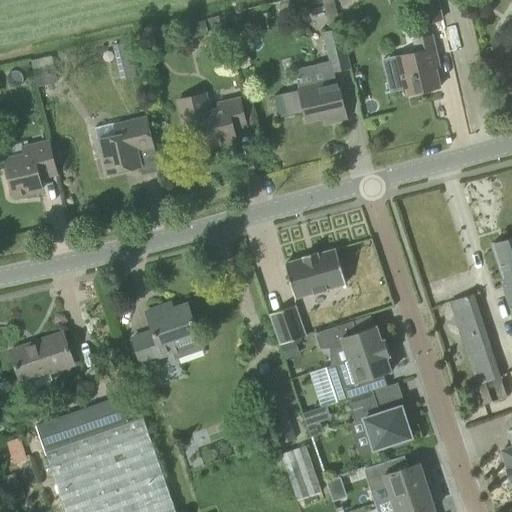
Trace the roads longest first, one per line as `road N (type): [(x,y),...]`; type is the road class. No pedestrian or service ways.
road 1 (tertiary): [(0,274),(364,188)]
road 2 (residential): [(364,188),(476,511)]
road 3 (tertiary): [(364,188),(511,144)]
